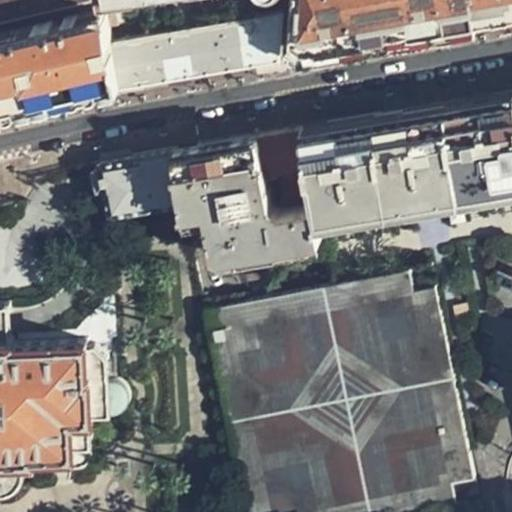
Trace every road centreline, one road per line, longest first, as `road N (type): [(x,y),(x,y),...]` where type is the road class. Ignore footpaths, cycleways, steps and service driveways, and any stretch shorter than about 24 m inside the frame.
road 1 (residential): [(0,147),(176,107),(511,49)]
road 2 (unknown): [(503,511),(511,368)]
